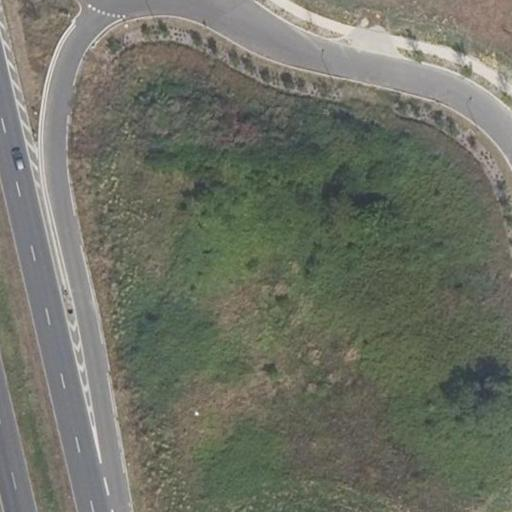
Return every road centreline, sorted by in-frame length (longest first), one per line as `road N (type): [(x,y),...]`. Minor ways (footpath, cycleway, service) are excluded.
road 1 (primary): [(112,511),(101,385),(54,147),(61,85),(108,0)]
road 2 (primary): [(102,511),(0,105)]
road 3 (secondary): [(511,135),(480,101),(344,65),(213,0)]
